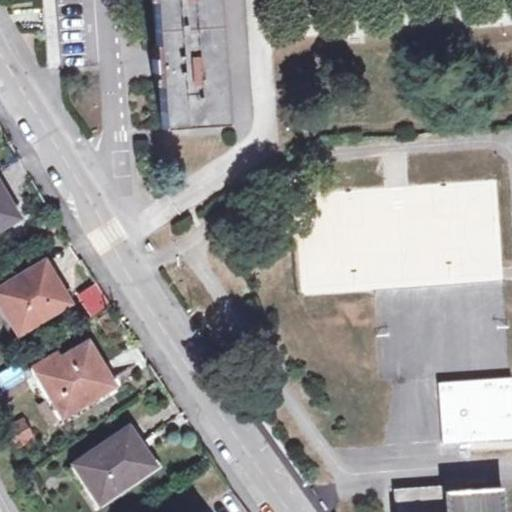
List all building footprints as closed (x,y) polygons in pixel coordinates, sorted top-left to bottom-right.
[(224,124),(215,0),(152,0),(162,129),(224,124)] [(0,190),(0,228),(17,219),(0,190)] [(44,266),(0,290),(0,304),(17,334),(67,305),(44,266)] [(88,344),(36,375),(60,418),(114,387),(88,344)] [(511,399),(511,378),(438,382),(441,440),(511,436),(511,399)] [(128,430),(74,465),(99,503),(153,468),(128,430)] [(462,486),(444,487),(444,494),(463,493),(462,486)] [(502,511),(501,490),(463,493),(444,494),(444,487),(393,491),(394,511),(502,511)]
